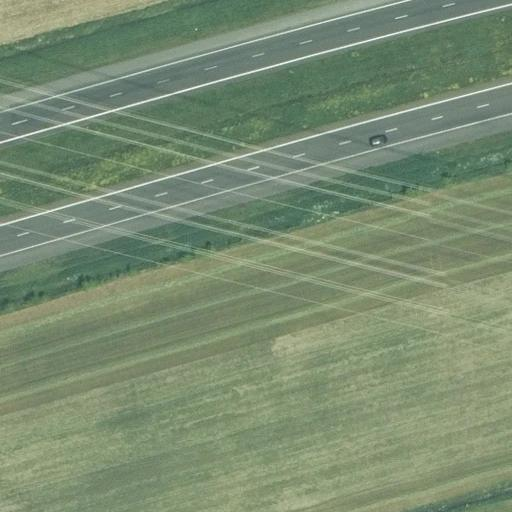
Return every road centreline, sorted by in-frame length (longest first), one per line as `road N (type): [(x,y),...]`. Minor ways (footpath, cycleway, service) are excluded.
road 1 (motorway): [(0,241),(511,102)]
road 2 (motorway): [(465,0),(0,124)]
